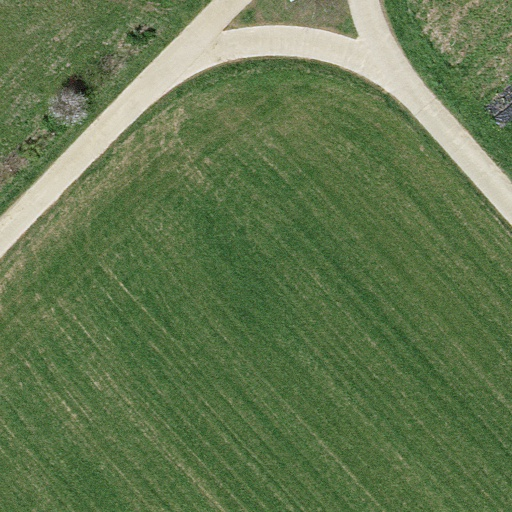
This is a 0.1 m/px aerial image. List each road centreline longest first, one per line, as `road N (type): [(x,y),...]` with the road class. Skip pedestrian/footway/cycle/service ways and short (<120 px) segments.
road 1 (track): [(233,0),(0,241)]
road 2 (track): [(361,0),(393,81),(511,217)]
road 3 (track): [(393,81),(330,55),(287,52),(205,58),(155,80)]
